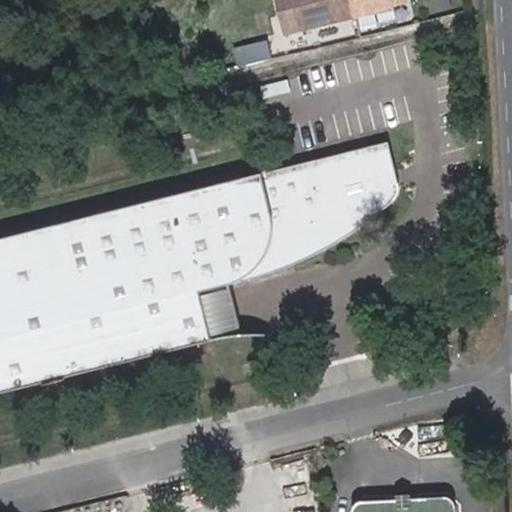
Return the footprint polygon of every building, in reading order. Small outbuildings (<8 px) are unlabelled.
[(318,0),(303,4),(308,28),(323,25),(318,0)] [(362,0),(318,0),(323,25),(365,17),(362,0)] [(362,0),(365,17),(401,9),(399,0),(362,0)] [(415,0),(399,0),(401,9),(417,6),(415,0)] [(434,0),(438,12),(453,8),(450,0),(434,0)] [(270,40),(234,46),(237,64),(273,58),(270,40)] [(0,394),(212,343),(199,294),(230,286),(235,285),(269,276),(296,266),(327,252),(332,250),(349,241),(378,223),(394,212),(400,207),(403,200),(404,196),(401,185),(394,187),(391,178),(399,176),(390,144),(307,164),(307,173),(300,174),(299,167),(0,240),(0,394)] [(307,164),(299,167),(300,174),(307,173),(307,164)] [(401,185),(399,176),(391,178),(394,187),(401,185)] [(199,294),(212,343),(241,335),(230,286),(199,294)] [(448,500),(363,505),(360,506),(357,508),(355,511),(354,511),(458,511),(458,509),(457,505),(455,502),(452,500),(448,500)]
